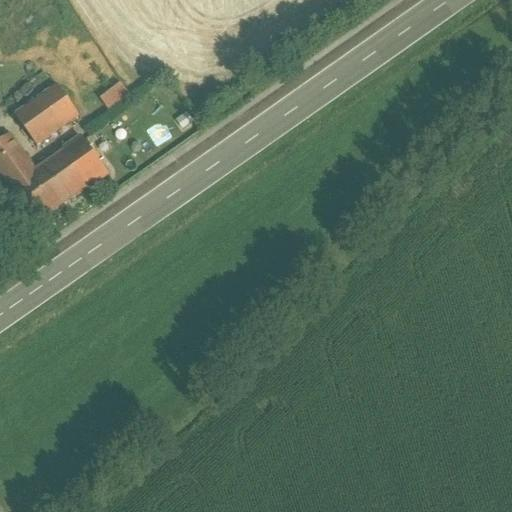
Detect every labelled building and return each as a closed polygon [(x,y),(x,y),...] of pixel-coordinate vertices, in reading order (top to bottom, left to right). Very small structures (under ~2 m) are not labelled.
[(117,84),(97,100),(108,114),(128,98),(117,84)] [(59,87),(17,117),(37,147),(79,117),(59,87)] [(10,137),(0,144),(0,170),(13,188),(35,173),(10,137)] [(108,175),(83,139),(65,152),(91,188),(108,175)] [(13,188),(13,189),(38,225),(91,188),(65,152),(35,173),(13,188)]
